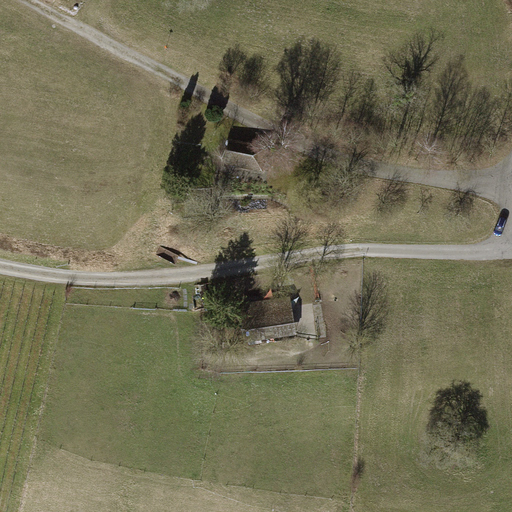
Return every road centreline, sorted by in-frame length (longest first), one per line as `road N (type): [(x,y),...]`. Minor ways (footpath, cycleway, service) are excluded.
road 1 (track): [(27,0),(327,155),(415,176),(511,185)]
road 2 (track): [(0,266),(69,280),(156,277),(363,250),(485,252),(511,243)]
